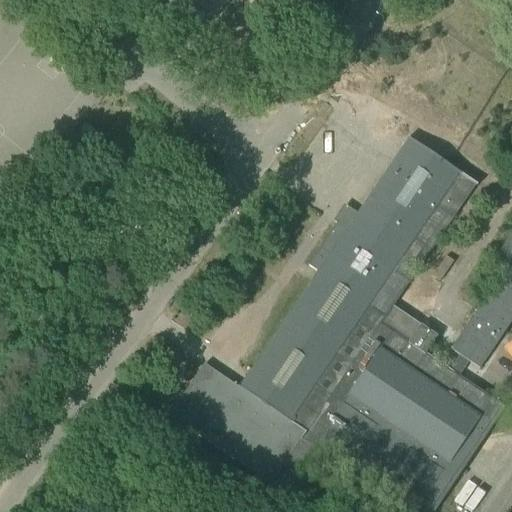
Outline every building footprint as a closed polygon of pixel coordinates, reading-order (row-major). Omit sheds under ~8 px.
[(248,0),(249,17),(301,17),(301,0),(248,0)] [(511,321),(511,232),(492,262),(505,270),(450,350),(458,356),(448,371),(424,355),(436,337),(420,326),(417,330),(403,320),(394,334),(391,332),(388,335),(378,328),(474,185),(476,187),(477,186),(407,139),(406,140),(408,141),(357,215),(346,207),(335,223),(336,224),(308,266),(318,273),(240,388),(238,387),(237,388),(203,365),(168,416),(270,485),(284,463),(292,468),(289,472),(295,475),(312,448),(406,511),(416,511),(418,510),(420,511),(429,511),(457,472),(447,465),(464,441),(473,447),(500,407),(504,410),(505,408),(492,399),(491,400),(458,378),(469,363),(479,370),(511,321)] [(108,191),(127,206),(137,192),(117,178),(108,191)] [(42,245),(55,254),(65,240),(52,231),(42,245)] [(430,276),(439,282),(453,262),(443,255),(430,276)] [(469,511),(488,511),(498,499),(468,478),(453,500),(469,511)]
